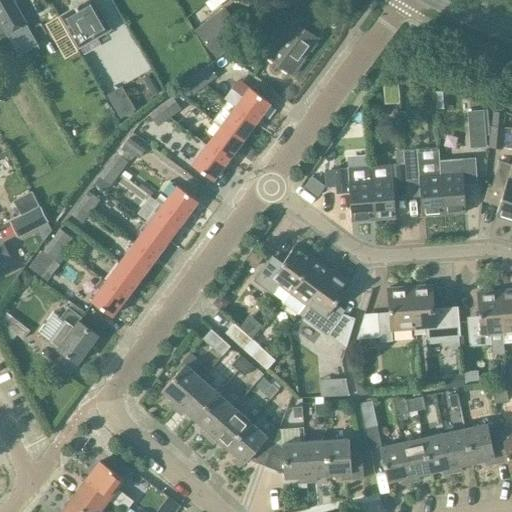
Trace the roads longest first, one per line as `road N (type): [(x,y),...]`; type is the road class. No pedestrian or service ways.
road 1 (residential): [(222,511),(112,418),(110,398),(270,181)]
road 2 (residential): [(511,259),(486,250),(371,261),(270,181)]
road 3 (residential): [(270,181),(403,0)]
